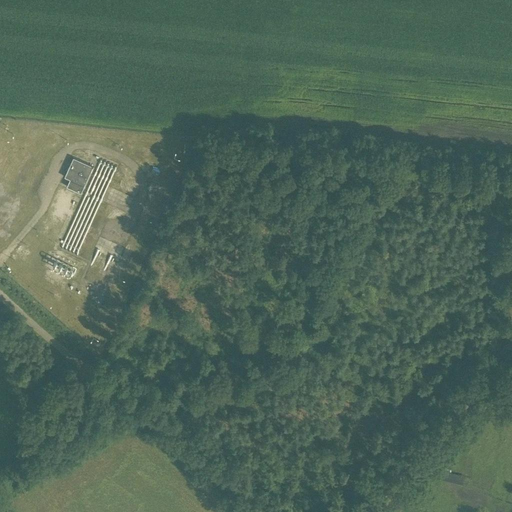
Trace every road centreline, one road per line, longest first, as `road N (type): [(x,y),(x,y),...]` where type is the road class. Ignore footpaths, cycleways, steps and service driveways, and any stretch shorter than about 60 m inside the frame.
road 1 (tertiary): [(266,511),(0,293)]
road 2 (unclassified): [(366,511),(511,342)]
